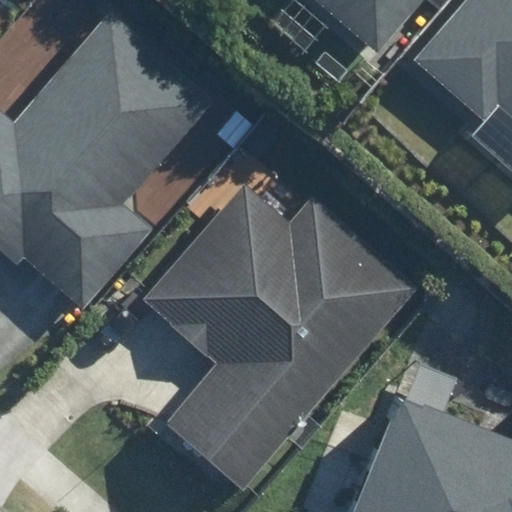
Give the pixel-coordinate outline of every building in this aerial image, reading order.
[(0,107),(0,248),(13,260),(21,251),(83,306),(154,225),(124,199),(217,93),(109,0),(102,0),(5,112),(0,107)] [(317,0),(380,54),(426,0),(317,0)] [(511,0),(466,0),(415,59),(486,121),(472,137),(511,171),(511,0)] [(230,488),(411,276),(308,188),(283,218),(236,178),(133,300),(206,363),(155,423),(230,488)] [(511,511),(511,442),(397,397),(351,511),(511,511)]
